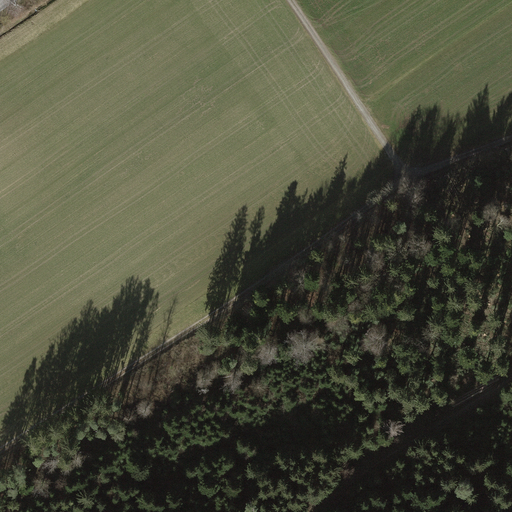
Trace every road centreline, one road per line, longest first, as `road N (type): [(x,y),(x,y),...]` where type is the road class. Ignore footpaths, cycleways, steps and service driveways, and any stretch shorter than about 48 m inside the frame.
road 1 (track): [(511,139),(405,170),(290,0)]
road 2 (track): [(331,511),(355,477),(511,381)]
